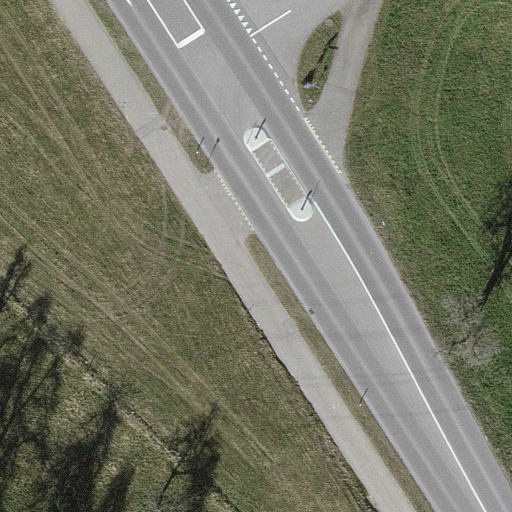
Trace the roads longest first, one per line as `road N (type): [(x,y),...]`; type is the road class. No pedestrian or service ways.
road 1 (secondary): [(208,67),(490,511)]
road 2 (unclassified): [(208,67),(310,0)]
